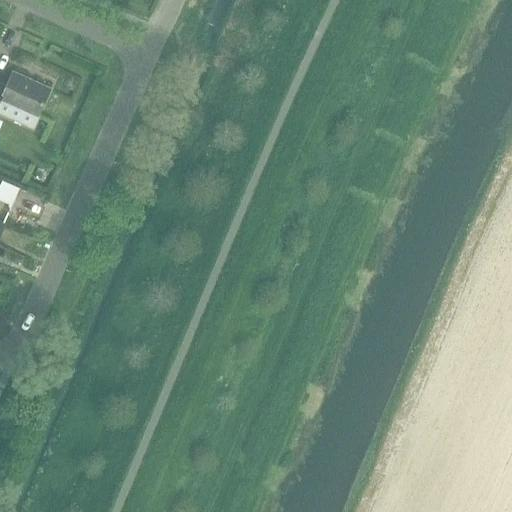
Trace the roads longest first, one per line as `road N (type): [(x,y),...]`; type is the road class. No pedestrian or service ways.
road 1 (unclassified): [(114,511),(338,0)]
road 2 (residential): [(11,360),(148,52)]
road 3 (residential): [(148,52),(31,0)]
